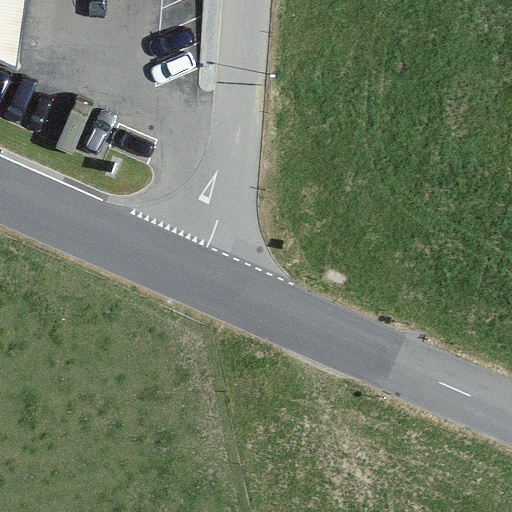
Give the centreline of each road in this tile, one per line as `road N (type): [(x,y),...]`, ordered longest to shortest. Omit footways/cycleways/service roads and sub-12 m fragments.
road 1 (residential): [(244,296),(227,217),(241,0)]
road 2 (tertiary): [(244,296),(511,414)]
road 3 (tertiary): [(0,189),(244,296)]
